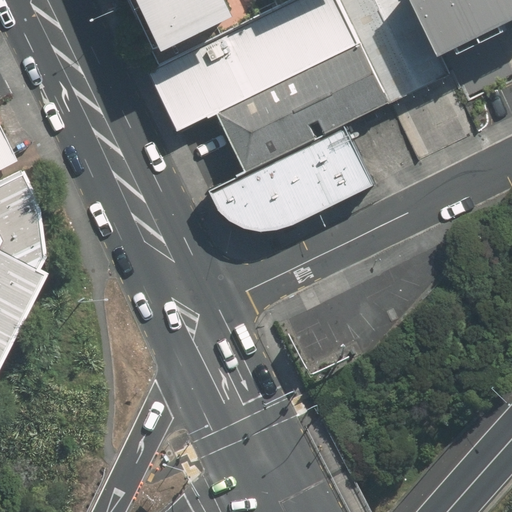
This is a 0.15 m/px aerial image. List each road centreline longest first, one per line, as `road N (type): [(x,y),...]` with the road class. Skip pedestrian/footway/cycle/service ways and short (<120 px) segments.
road 1 (residential): [(190,319),(511,163)]
road 2 (primary): [(36,0),(190,319)]
road 3 (motorway): [(107,511),(165,399),(190,319)]
road 4 (primary): [(190,319),(263,468)]
